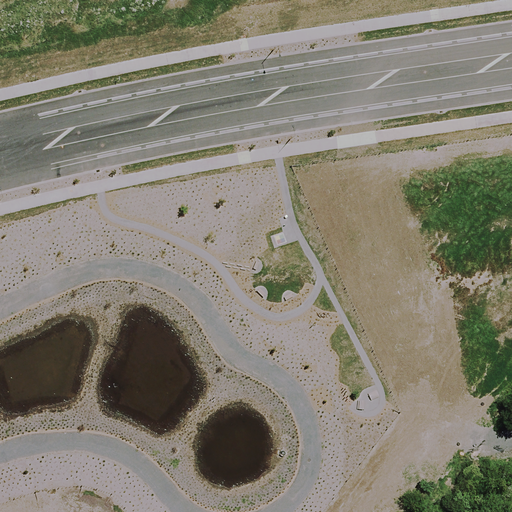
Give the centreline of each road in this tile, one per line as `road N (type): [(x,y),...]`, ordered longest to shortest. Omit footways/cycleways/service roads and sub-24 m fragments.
road 1 (unknown): [(63,511),(221,465),(314,478),(375,511)]
road 2 (primary): [(289,89),(0,151)]
road 3 (primary): [(511,203),(455,219),(405,214),(359,194),(322,160),(289,89)]
